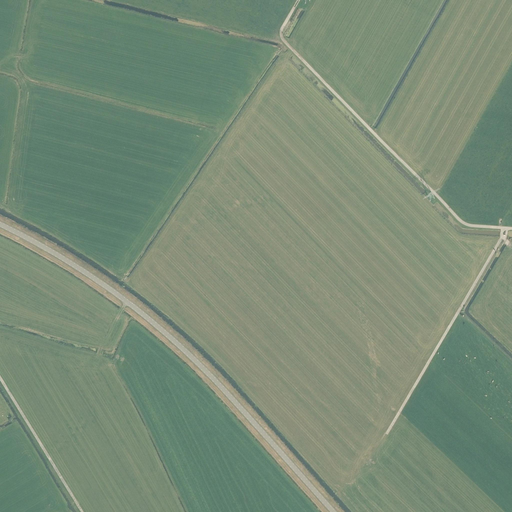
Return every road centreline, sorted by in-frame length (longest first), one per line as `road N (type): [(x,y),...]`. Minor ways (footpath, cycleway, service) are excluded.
road 1 (tertiary): [(332,511),(155,324),(0,224)]
road 2 (track): [(511,229),(463,223),(283,40),(299,0)]
road 3 (track): [(503,228),(385,434)]
road 4 (track): [(0,377),(80,511)]
